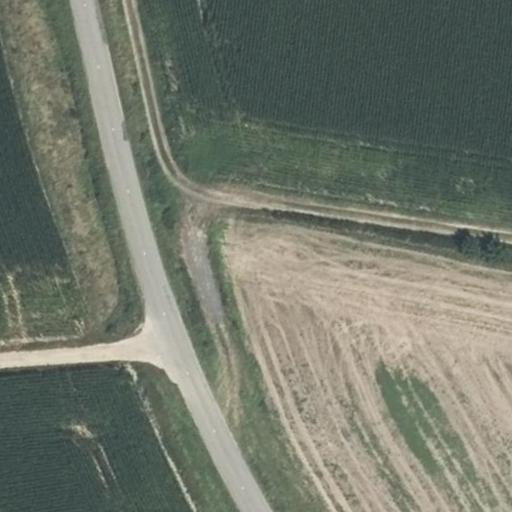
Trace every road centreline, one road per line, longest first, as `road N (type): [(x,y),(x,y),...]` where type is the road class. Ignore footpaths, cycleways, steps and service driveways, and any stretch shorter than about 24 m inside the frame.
road 1 (tertiary): [(254,511),(173,345),(110,137),(81,0)]
road 2 (track): [(511,238),(197,190),(167,160),(130,0)]
road 3 (track): [(0,360),(173,345)]
